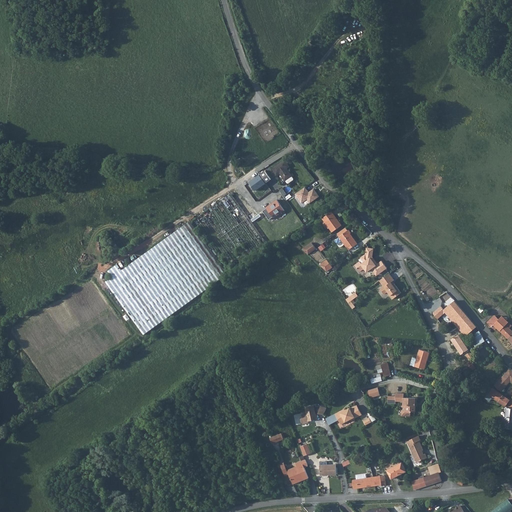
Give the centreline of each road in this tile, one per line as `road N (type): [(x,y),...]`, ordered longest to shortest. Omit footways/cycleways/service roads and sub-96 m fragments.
road 1 (residential): [(455,492),(433,425),(452,359),(386,236)]
road 2 (unclassified): [(232,511),(455,492)]
road 3 (residential): [(386,236),(471,310),(511,363)]
road 4 (unclassified): [(224,0),(250,75),(296,145)]
road 5 (residential): [(296,145),(386,236)]
